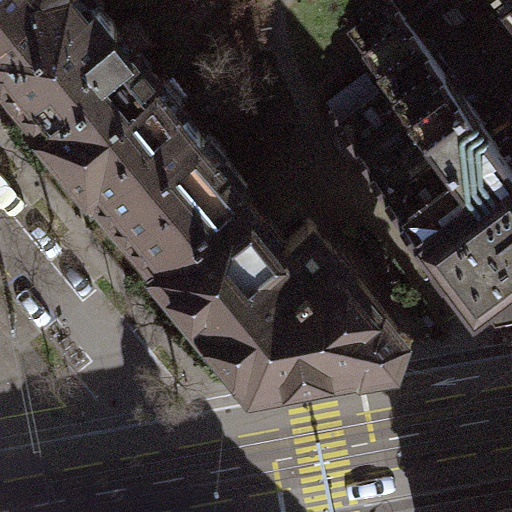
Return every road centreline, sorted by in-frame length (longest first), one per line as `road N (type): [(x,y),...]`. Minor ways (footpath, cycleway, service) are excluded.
road 1 (residential): [(0,227),(211,473)]
road 2 (secondary): [(511,417),(211,473)]
road 3 (secondary): [(211,473),(9,511)]
